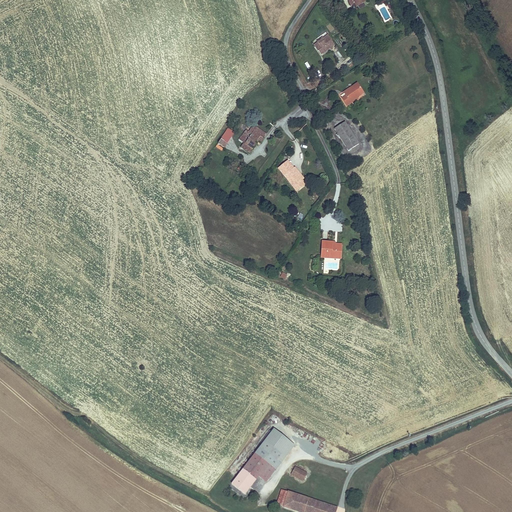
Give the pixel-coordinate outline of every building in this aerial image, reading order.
[(327,36),(317,43),(321,49),(317,51),(320,55),(334,46),(327,36)] [(361,90),(355,80),(341,89),(343,92),(339,94),(344,102),(349,99),(348,98),(361,90)] [(348,151),(359,144),(345,122),(334,129),(348,151)] [(264,133),(253,125),(250,129),(247,133),(245,131),(239,140),(243,143),(241,147),(249,153),(256,143),(255,142),(256,140),(261,143),(264,139),(261,137),(264,133)] [(235,132),(229,128),(221,139),(227,143),(228,143),(235,132)] [(221,139),(218,144),(223,148),(227,143),(221,139)] [(295,173),(297,172),(293,167),(292,168),(290,165),(280,173),(292,188),(301,181),(295,173)] [(306,183),(297,172),(295,173),(301,181),(292,188),(295,192),(306,183)] [(328,253),(328,256),(339,257),(339,245),(332,245),(332,242),(332,240),(319,239),(319,253),(328,253)] [(272,432),(263,444),(282,457),(272,470),(275,473),(294,448),(272,432)] [(282,457),(263,444),(232,488),(246,499),(259,480),(266,485),(275,473),(272,470),(282,457)] [(306,481),(309,474),(298,469),(294,475),(306,481)] [(289,507),(294,492),(282,488),(277,503),(289,507)] [(332,511),(335,506),(294,492),(289,507),(301,511),(303,506),(317,511),(316,511),(332,511)]
